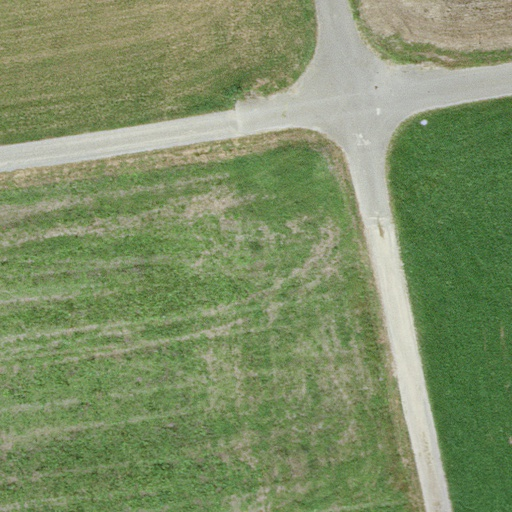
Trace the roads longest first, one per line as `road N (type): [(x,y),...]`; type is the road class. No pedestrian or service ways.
road 1 (track): [(448,511),(363,105)]
road 2 (track): [(0,150),(363,105)]
road 3 (track): [(363,105),(511,84)]
